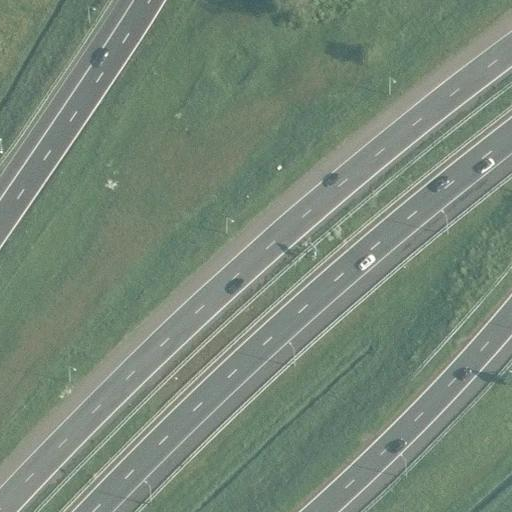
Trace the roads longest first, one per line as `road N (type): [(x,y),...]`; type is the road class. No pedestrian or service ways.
road 1 (motorway): [(511,47),(295,219),(0,507)]
road 2 (motorway): [(90,511),(326,285),(511,133)]
road 3 (motorway): [(316,511),(511,310)]
road 4 (motorway): [(147,0),(0,221)]
